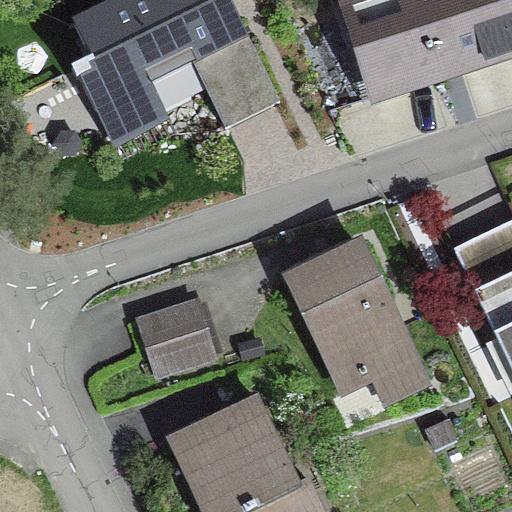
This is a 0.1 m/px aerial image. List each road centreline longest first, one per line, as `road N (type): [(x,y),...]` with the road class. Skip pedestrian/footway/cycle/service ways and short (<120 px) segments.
road 1 (residential): [(511,131),(0,302)]
road 2 (residential): [(96,511),(23,366)]
